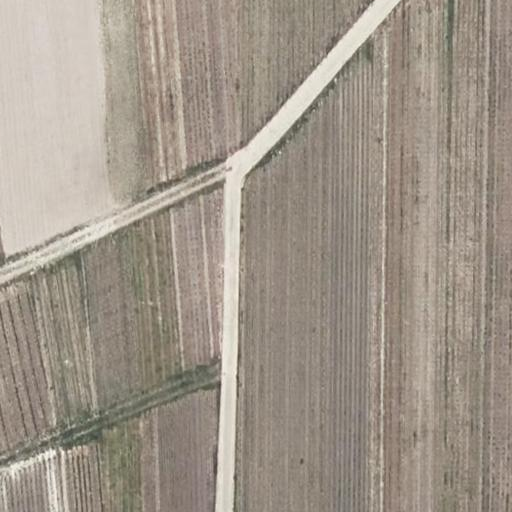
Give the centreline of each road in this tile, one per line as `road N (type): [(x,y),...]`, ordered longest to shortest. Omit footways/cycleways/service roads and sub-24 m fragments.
road 1 (unclassified): [(379,0),(231,171),(218,511)]
road 2 (track): [(231,171),(0,268)]
